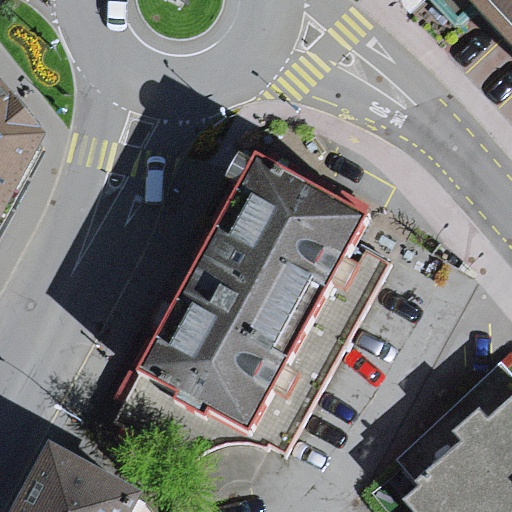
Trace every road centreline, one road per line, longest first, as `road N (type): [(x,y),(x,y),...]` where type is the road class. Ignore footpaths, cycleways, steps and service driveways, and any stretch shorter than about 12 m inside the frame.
road 1 (tertiary): [(67,279),(146,163),(226,81)]
road 2 (residential): [(246,66),(368,99),(466,157)]
road 3 (tertiary): [(99,52),(102,114),(67,279)]
road 4 (residential): [(466,157),(384,60),(320,0)]
road 5 (tertiary): [(0,411),(67,279)]
road 6 (residential): [(99,52),(127,78),(163,92),(226,81)]
